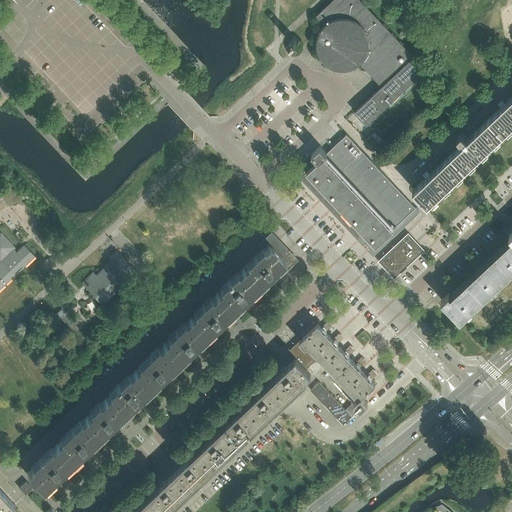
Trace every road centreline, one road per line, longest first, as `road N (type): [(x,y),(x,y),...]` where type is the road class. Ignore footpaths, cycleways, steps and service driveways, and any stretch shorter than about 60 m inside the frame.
road 1 (residential): [(80,511),(341,266)]
road 2 (residential): [(511,72),(411,168),(382,163),(332,112)]
road 3 (secondary): [(464,389),(314,511)]
road 4 (residential): [(341,266),(215,131)]
road 5 (residential): [(388,314),(511,196)]
road 6 (secondary): [(353,511),(483,405)]
